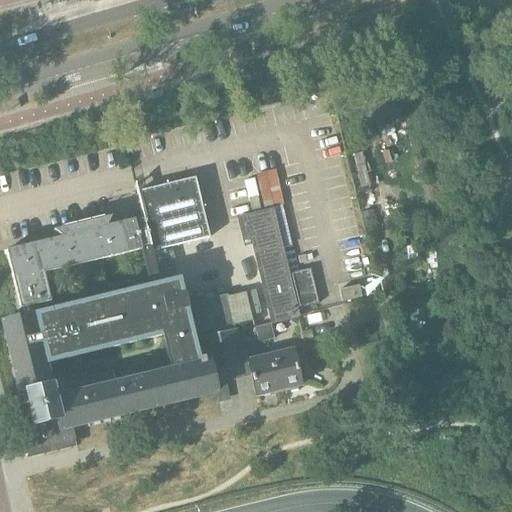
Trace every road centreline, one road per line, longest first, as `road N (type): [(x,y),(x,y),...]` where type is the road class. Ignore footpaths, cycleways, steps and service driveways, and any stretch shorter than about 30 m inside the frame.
road 1 (tertiary): [(0,88),(326,0)]
road 2 (unknown): [(253,505),(336,489),(400,499),(424,511)]
road 3 (tertiary): [(169,0),(0,48)]
